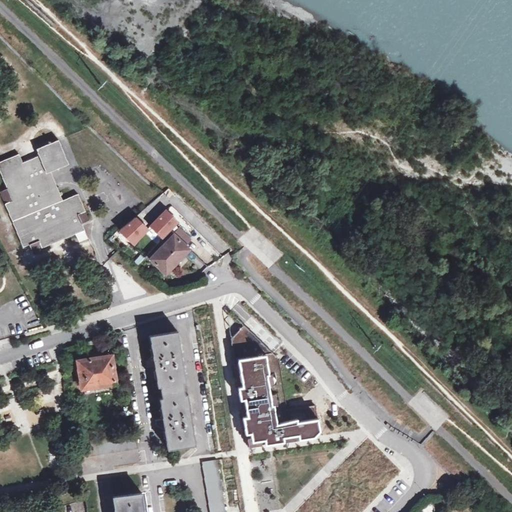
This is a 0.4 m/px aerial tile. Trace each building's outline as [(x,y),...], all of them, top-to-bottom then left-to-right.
[(22,245),(28,243),(31,251),(40,248),(83,231),(80,225),(87,222),(77,195),(62,200),(50,172),(67,165),(58,141),(52,143),(52,142),(48,143),(49,145),(36,150),(38,156),(21,163),(18,155),(0,161),(0,170),(7,188),(1,191),(22,245)] [(179,224),(166,212),(151,227),(164,239),(179,224)] [(136,219),(120,231),(134,245),(148,230),(136,219)] [(191,240),(179,230),(174,235),(185,246),(191,240)] [(165,274),(184,255),(181,252),(186,246),(183,244),(174,235),(150,260),(165,274)] [(181,252),(184,255),(189,249),(186,246),(181,252)] [(244,325),(230,339),(247,446),(313,436),(318,431),(318,428),(315,405),(286,410),(284,398),(278,358),(244,325)] [(195,444),(187,393),(184,393),(183,382),(185,382),(177,331),(149,336),(153,358),(150,359),(150,361),(147,362),(148,367),(154,366),(157,386),(160,386),(162,397),(159,398),(162,418),(157,419),(158,424),(161,424),(161,427),(163,427),(167,448),(195,444)] [(83,388),(115,383),(111,357),(80,362),(83,388)] [(79,458),(138,448),(136,434),(77,444),(79,458)] [(224,511),(217,461),(203,463),(206,482),(210,511),(224,511)] [(143,511),(141,493),(114,497),(115,511),(143,511)] [(425,503),(420,511),(430,511),(433,507),(425,503)]
